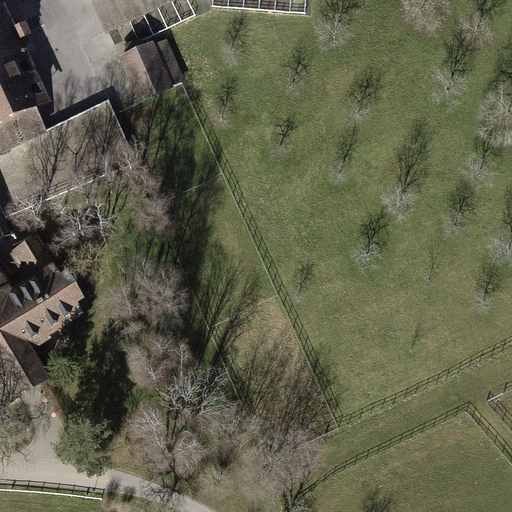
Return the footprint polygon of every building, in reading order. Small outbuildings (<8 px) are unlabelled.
[(101,0),(113,25),(168,0),(101,0)] [(0,129),(60,101),(18,9),(0,17),(0,129)] [(174,84),(154,40),(113,57),(133,102),(174,84)] [(112,107),(50,131),(64,168),(81,162),(87,176),(106,169),(92,135),(119,125),(112,107)] [(0,394),(46,373),(31,346),(82,319),(55,272),(16,290),(0,265),(0,245),(7,242),(0,226),(0,394)]
